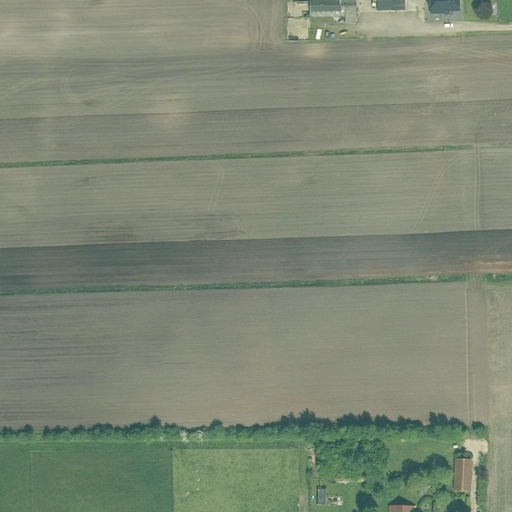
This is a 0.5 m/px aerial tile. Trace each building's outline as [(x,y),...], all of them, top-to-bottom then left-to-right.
[(309,0),(309,17),(345,17),(345,24),(355,23),(355,0),(309,0)] [(404,0),(386,0),(387,11),(405,11),(404,0)] [(430,0),(431,15),(449,14),(449,12),(459,12),(458,0),(430,0)] [(453,492),(467,492),(469,460),(455,460),(453,492)] [(370,496),(370,505),(378,506),(378,496),(370,496)]
